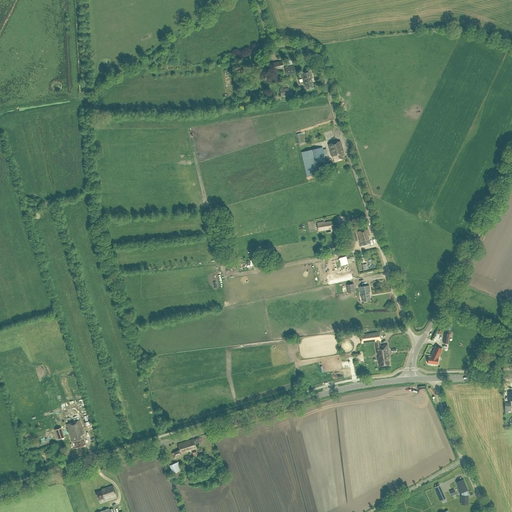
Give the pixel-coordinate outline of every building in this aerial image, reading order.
[(283,67),(287,66),(286,60),(268,64),(270,72),(284,69),(283,67)] [(287,75),(296,73),(294,66),(285,68),(287,75)] [(306,87),(307,90),(314,88),(311,79),(313,79),(311,70),(301,73),(304,87),(306,87)] [(281,97),(290,95),(289,88),(280,90),(281,97)] [(342,154),(344,153),(340,141),(328,144),(332,157),(333,156),(334,162),(343,159),(342,154)] [(320,174),(318,162),(325,161),(322,147),(301,152),(307,177),(320,174)] [(328,228),(333,227),(332,221),(323,223),(323,222),(317,223),(318,231),(328,229),(328,228)] [(345,230),(342,230),(346,244),(355,241),(350,226),(344,228),(345,230)] [(361,246),(370,244),(368,236),(369,236),(367,229),(357,232),(361,246)] [(355,292),(354,284),(347,285),(348,293),(355,292)] [(369,292),(370,292),(369,285),(359,287),(360,294),(361,298),(362,297),(363,302),(370,301),(369,292)] [(466,314),(474,318),(478,320),(480,316),(476,315),(468,311),(466,314)] [(380,345),(380,339),(379,332),(360,335),(361,342),(375,340),(376,346),(378,361),(379,361),(380,366),(389,365),(388,360),(389,360),(387,344),(380,345)] [(431,357),(429,357),(428,363),(437,364),(438,358),(442,349),(435,346),(432,354),(433,354),(431,357)] [(79,420),(67,424),(72,442),(74,442),(76,448),(86,445),(82,434),(84,434),(79,420)] [(62,429),(56,431),(58,439),(65,437),(62,429)] [(191,451),(197,449),(194,439),(178,444),(180,450),(172,453),(173,460),(182,457),(181,455),(191,451)] [(183,475),(178,462),(169,465),(174,478),(183,475)] [(461,504),(468,504),(468,498),(467,498),(467,496),(468,496),(467,491),(467,490),(463,479),(456,482),(458,489),(459,493),(461,493),(462,495),(461,504)] [(105,499),(116,496),(113,486),(101,489),(102,491),(96,493),(98,500),(104,498),(105,499)] [(437,493),(440,501),(445,499),(442,491),(437,493)]
